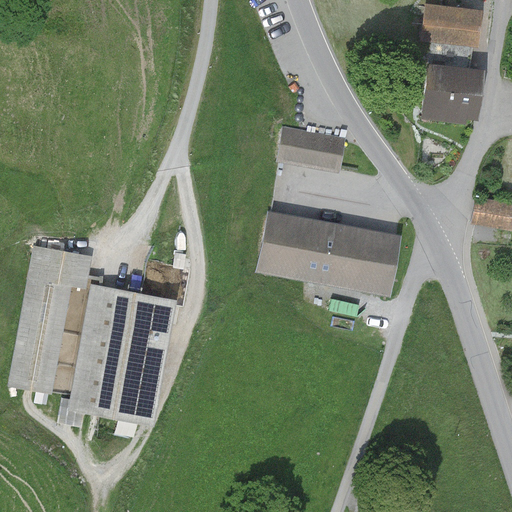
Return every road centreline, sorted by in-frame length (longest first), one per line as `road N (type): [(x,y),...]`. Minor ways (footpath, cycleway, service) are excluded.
road 1 (track): [(336,511),(413,280),(441,251)]
road 2 (track): [(124,241),(173,159),(210,0)]
road 3 (tertiary): [(511,459),(424,216)]
road 4 (tertiary): [(424,216),(352,116),(301,0)]
road 5 (residential): [(424,216),(452,196),(487,127),(503,0)]
